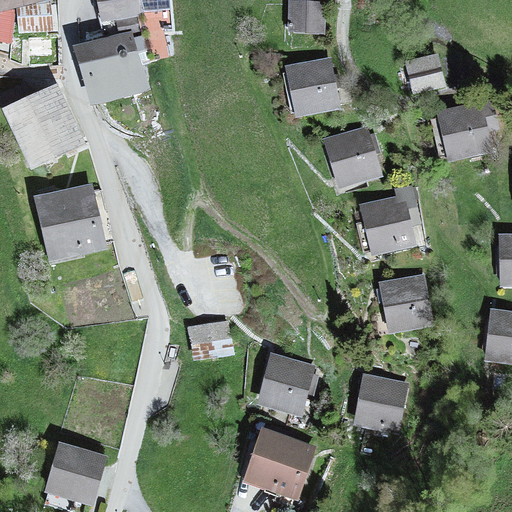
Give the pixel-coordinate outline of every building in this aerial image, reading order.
[(44,0),(0,0),(0,13),(46,4),(44,0)] [(102,0),(105,23),(142,19),(140,1),(144,0),(102,0)] [(328,10),(294,9),(293,36),(326,38),(328,10)] [(132,36),(83,50),(94,87),(143,73),(132,36)] [(58,41),(31,42),(32,71),(59,70),(58,41)] [(434,61),(409,67),(416,96),(441,90),(434,61)] [(327,67),(290,75),(298,118),(335,110),(327,67)] [(55,94),(9,113),(34,174),(80,155),(55,94)] [(490,109),(445,121),(457,164),(502,152),(490,109)] [(368,135),(329,145),(342,194),(381,184),(368,135)] [(93,194),(40,205),(53,265),(106,253),(93,194)] [(406,200),(365,211),(377,254),(418,244),(406,200)] [(421,281),(386,288),(394,332),(429,325),(421,281)] [(511,318),(494,318),(491,363),(511,364),(511,318)] [(224,326),(193,332),(199,365),(230,359),(224,326)] [(310,372),(272,364),(262,407),(301,415),(310,372)] [(404,388),(368,383),(361,426),(398,431),(404,388)] [(313,454),(268,440),(253,489),(298,503),(313,454)] [(106,465),(62,455),(52,497),(97,507),(106,465)]
